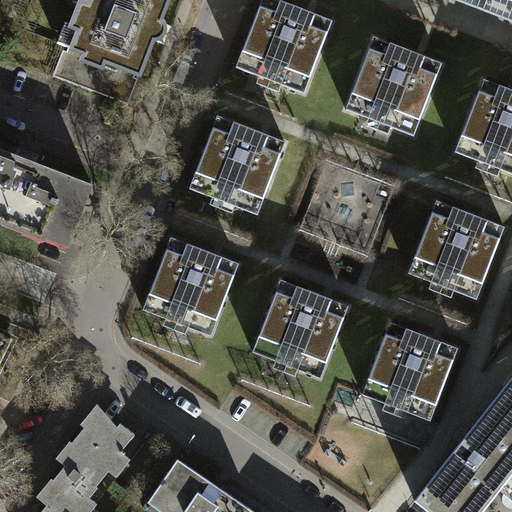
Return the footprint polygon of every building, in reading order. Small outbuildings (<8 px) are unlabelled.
[(160,20),(167,0),(91,0),(89,7),(80,4),(72,27),(79,30),(72,50),(85,55),(83,61),(102,68),(104,62),(139,75),(153,40),(157,39),(161,37),(163,34),(163,29),(162,24),(160,20)] [(328,22),(272,0),(258,0),(232,68),(300,94),(328,22)] [(511,0),(474,0),(511,14),(511,0)] [(438,64),(370,37),(342,110),(411,136),(438,64)] [(511,92),(480,80),(452,152),(511,175),(511,92)] [(281,142),(213,116),(186,188),(254,214),(281,142)] [(0,214),(72,242),(94,185),(0,149),(0,214)] [(501,227),(433,201),(405,273),(473,300),(501,227)] [(235,263),(167,237),(139,310),(206,336),(235,263)] [(344,305),(276,279),(249,351),(316,377),(344,305)] [(459,348),(390,322),(362,394),(431,421),(459,348)] [(0,362),(12,340),(0,333),(0,362)] [(511,390),(475,438),(468,433),(415,500),(429,511),(483,511),(500,491),(511,499),(511,500),(511,390)] [(129,440),(115,427),(96,404),(80,427),(57,474),(44,502),(56,511),(88,511),(96,502),(89,497),(110,470),(116,475),(131,457),(121,450),(129,440)] [(253,511),(178,458),(145,503),(158,511),(253,511)] [(56,511),(44,502),(38,511),(56,511)]
